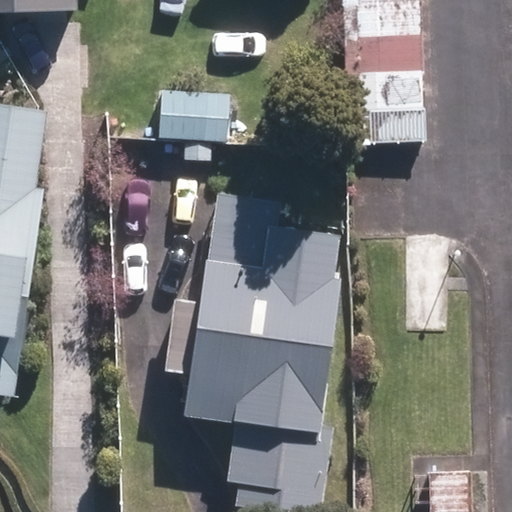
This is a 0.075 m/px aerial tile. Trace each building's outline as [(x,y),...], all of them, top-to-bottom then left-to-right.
[(0,0),(0,24),(70,15),(69,0),(0,0)] [(416,0),(347,0),(354,146),(423,143),(416,0)] [(0,405),(4,405),(19,283),(38,193),(32,192),(42,111),(0,105),(0,405)] [(453,231),(403,227),(392,347),(442,352),(453,231)] [(252,275),(192,267),(175,342),(172,424),(225,431),(217,490),(227,492),(224,511),(312,511),(323,434),(311,432),(321,359),(331,285),(324,284),(330,239),(258,230),(252,275)] [(477,511),(476,470),(419,472),(420,511),(477,511)]
